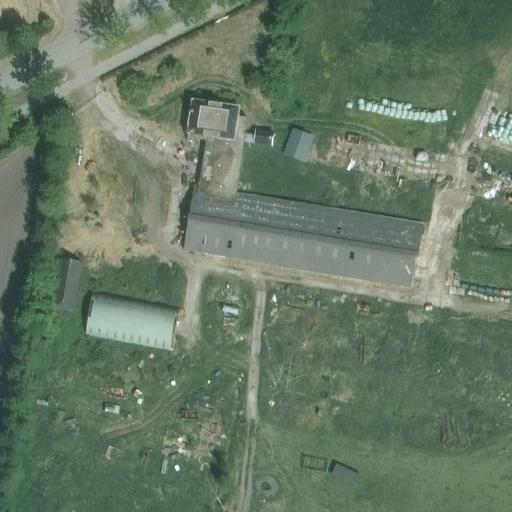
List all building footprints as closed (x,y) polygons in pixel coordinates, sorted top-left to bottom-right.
[(188,138),(207,141),(200,188),(195,187),(185,251),(413,288),(423,224),(236,193),(245,141),(272,145),(274,133),(257,130),(256,136),(246,134),(249,119),(239,117),(240,108),(194,101),(188,138)] [(313,130),(311,158),(335,160),(338,132),(313,130)] [(69,209),(79,209),(80,185),(69,185),(69,209)] [(50,308),(74,313),(85,262),(60,257),(50,308)] [(85,337),(174,353),(181,308),(94,294),(85,337)]
